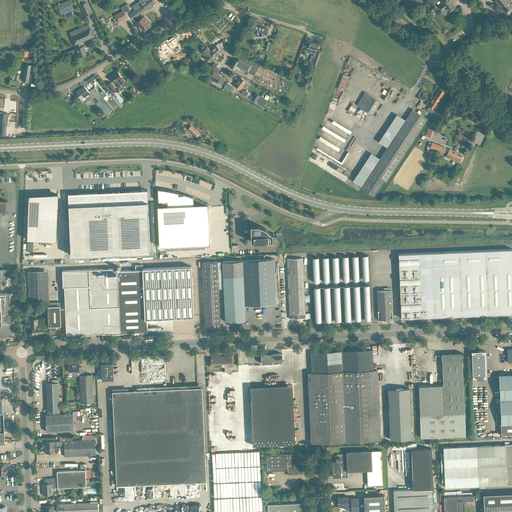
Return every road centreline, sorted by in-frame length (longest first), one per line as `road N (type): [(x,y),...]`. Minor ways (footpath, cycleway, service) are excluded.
road 1 (unclassified): [(21,350),(511,328)]
road 2 (unclassified): [(0,167),(165,162),(297,217),(340,208)]
road 3 (secondary): [(0,148),(166,144),(340,208)]
road 4 (unclassified): [(0,89),(58,84),(228,0)]
road 5 (unclassified): [(28,511),(21,350)]
road 6 (unknown): [(201,342),(210,495)]
road 7 (secondary): [(340,208),(479,213)]
